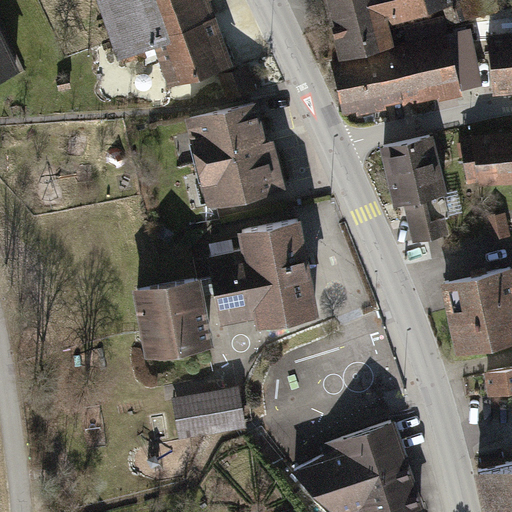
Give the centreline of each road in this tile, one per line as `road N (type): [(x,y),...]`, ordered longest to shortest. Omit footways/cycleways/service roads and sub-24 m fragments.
road 1 (primary): [(341,150),(432,371),(469,511)]
road 2 (residential): [(22,511),(0,332)]
road 3 (residential): [(511,105),(388,131),(341,150)]
road 4 (primary): [(270,0),(341,150)]
